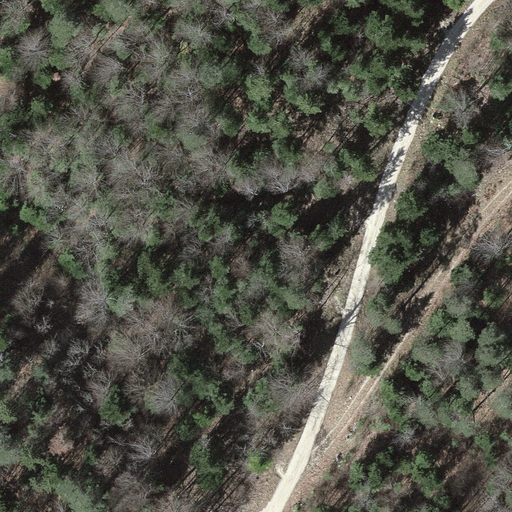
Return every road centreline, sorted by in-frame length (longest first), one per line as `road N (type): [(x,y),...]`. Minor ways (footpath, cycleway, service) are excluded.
road 1 (track): [(487,0),(454,33),(405,134),(326,387),(274,511)]
road 2 (track): [(301,455),(353,407),(480,215),(511,188)]
